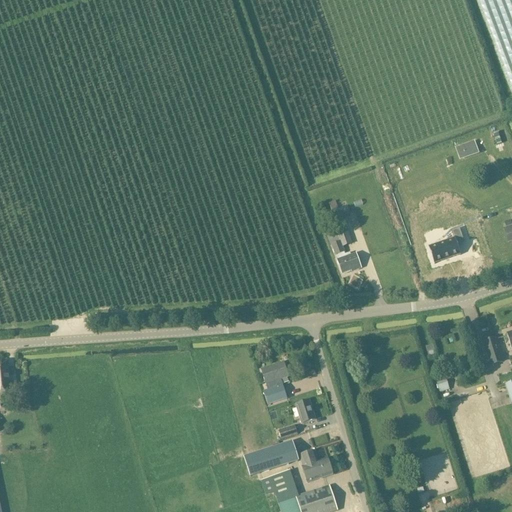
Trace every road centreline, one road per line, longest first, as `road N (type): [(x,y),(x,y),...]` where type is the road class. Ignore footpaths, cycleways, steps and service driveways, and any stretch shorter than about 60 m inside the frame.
road 1 (tertiary): [(0,347),(312,321)]
road 2 (tertiary): [(312,321),(511,285)]
road 3 (unclassified): [(366,511),(312,321)]
road 4 (track): [(370,157),(314,0)]
